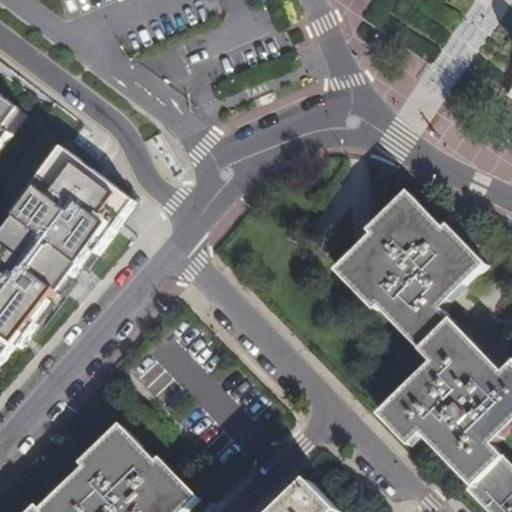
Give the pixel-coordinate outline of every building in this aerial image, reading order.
[(0,153),(13,137),(6,132),(21,112),(0,95),(0,153)] [(28,117),(21,112),(6,132),(13,137),(28,117)] [(138,206),(65,150),(25,202),(28,205),(17,220),(0,242),(0,243),(3,245),(0,249),(0,365),(14,347),(19,351),(29,339),(38,327),(35,324),(58,295),(61,297),(71,284),(82,270),(94,255),(98,259),(138,206)] [(385,309),(427,353),(459,323),(447,311),(491,267),(454,228),(450,231),(416,196),(376,234),(380,238),(343,273),(381,312),(385,309)] [(12,215),(17,220),(28,205),(25,202),(23,201),(12,215)] [(94,255),(82,270),(87,273),(98,259),(94,255)] [(38,327),(29,339),(33,342),(75,288),(71,284),(61,297),(58,295),(35,324),(38,327)] [(398,405),(479,489),(511,460),(499,447),(511,434),(511,373),(510,375),(459,323),(427,353),(439,365),(398,405)] [(191,511),(204,500),(166,460),(162,464),(132,434),(126,427),(87,465),(90,471),(47,511),(191,511)] [(511,511),(511,460),(479,489),(476,492),(495,511),(511,511)] [(342,511),(317,485),(288,511),(342,511)]
